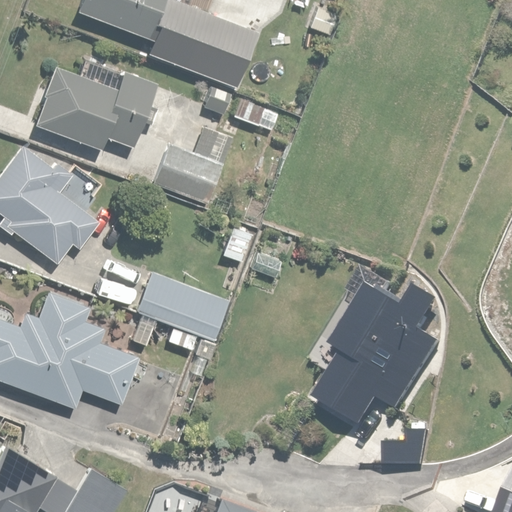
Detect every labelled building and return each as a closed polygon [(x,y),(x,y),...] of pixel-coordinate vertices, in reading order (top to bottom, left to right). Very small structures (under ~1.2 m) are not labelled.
[(80,0),(77,6),(161,41),(164,35),(183,42),(197,9),(174,0),(80,0)] [(78,69),(55,61),(35,122),(101,144),(106,128),(134,137),(154,75),(123,65),(121,71),(82,58),(78,69)] [(232,90),(209,82),(202,104),(224,112),(232,90)] [(241,94),(232,116),(271,132),(280,110),(241,94)] [(169,143),(152,180),(164,186),(162,189),(186,200),(189,194),(205,202),(223,163),(215,159),(226,135),(203,124),(190,152),(169,143)] [(22,141),(0,169),(0,210),(4,213),(0,217),(0,222),(12,232),(16,228),(55,259),(73,236),(80,242),(98,219),(87,211),(106,187),(93,177),(91,179),(71,164),(68,168),(52,156),(48,161),(22,141)] [(253,231),(233,224),(222,253),(243,260),(253,231)] [(256,251),(250,271),(273,278),(279,258),(256,251)] [(398,403),(436,332),(425,326),(441,297),(403,277),(399,285),(364,265),(349,291),(360,297),(334,345),(345,351),(320,396),(366,422),(382,394),(398,403)] [(172,322),(199,332),(214,338),(229,297),(154,269),(140,311),(157,317),(172,322)] [(0,377),(76,403),(82,385),(123,400),(138,355),(100,341),(106,324),(84,317),(88,305),(47,291),(39,314),(26,310),(21,324),(7,319),(10,311),(0,307),(0,377)] [(199,332),(172,322),(166,340),(193,349),(199,332)] [(424,427),(411,428),(411,435),(384,436),(386,461),(426,459),(424,427)] [(60,511),(108,511),(126,485),(92,462),(74,490),(3,442),(0,446),(0,511),(33,511),(39,505),(49,511),(60,511)] [(268,511),(222,492),(213,511),(174,511),(163,507),(160,511),(268,511)]
